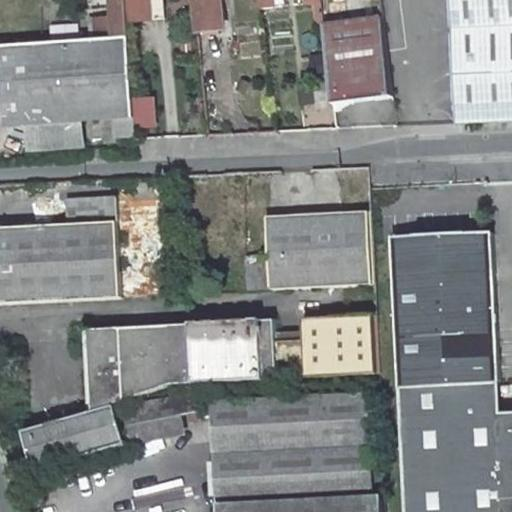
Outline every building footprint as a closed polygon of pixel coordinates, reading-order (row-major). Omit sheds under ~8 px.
[(113,0),(114,17),(94,17),(96,39),(116,39),(131,37),(130,22),(128,0),(113,0)] [(128,0),(130,22),(153,20),(151,0),(128,0)] [(194,0),(198,33),(225,30),(221,0),(194,0)] [(321,2),(315,3),(318,28),(324,28),(321,2)] [(339,105),(394,97),(384,19),(325,26),(336,112),(339,111),(339,105)] [(131,37),(116,39),(96,39),(0,46),(0,75),(2,76),(5,122),(34,120),(84,117),(104,116),(116,115),(135,113),(136,113),(131,37)] [(317,77),(329,75),(326,60),(315,62),(317,77)] [(319,107),(334,104),(329,75),(317,77),(314,78),(319,107)] [(118,142),(136,139),(135,113),(116,115),(118,142)] [(105,144),(118,142),(116,115),(104,116),(105,144)] [(86,144),(84,117),(34,120),(37,147),(86,144)] [(189,214),(246,210),(246,173),(187,176),(189,214)] [(118,188),(119,223),(123,298),(177,296),(170,185),(118,188)] [(246,227),(246,210),(189,214),(191,231),(246,227)] [(272,291),(374,285),(370,212),(267,218),(269,256),(247,257),(249,291),(272,290),(272,291)] [(0,304),(123,298),(119,223),(0,229),(0,304)] [(476,385),(501,384),(493,233),(394,238),(402,389),(476,385)] [(378,375),(374,317),(304,320),(305,342),(277,343),(276,321),(263,322),(263,320),(192,324),(192,325),(90,331),(95,413),(117,406),(117,405),(176,385),(196,385),(267,381),(378,375)] [(502,412),(501,384),(476,385),(477,413),(502,412)] [(477,413),(476,385),(402,389),(408,511),(511,511),(511,411),(502,412),(477,413)] [(205,430),(196,387),(179,388),(140,399),(153,441),(205,430)] [(384,511),(384,499),(372,500),(366,395),(216,403),(222,511),(384,511)] [(140,399),(122,405),(133,444),(153,441),(140,399)] [(36,472),(128,445),(117,406),(95,413),(25,433),(36,472)] [(15,447),(13,440),(6,442),(7,449),(15,447)]
